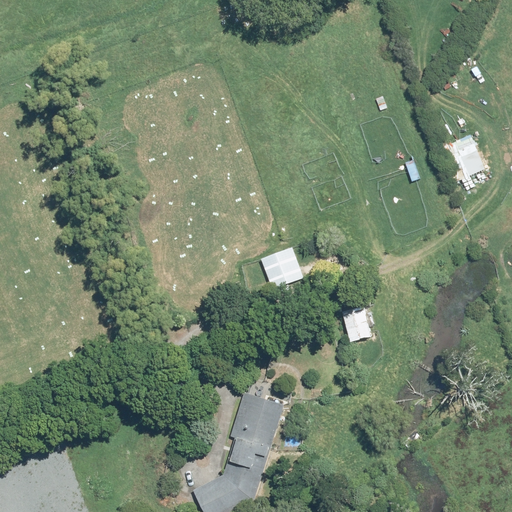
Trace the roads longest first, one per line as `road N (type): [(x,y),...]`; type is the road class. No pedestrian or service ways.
road 1 (unknown): [(156,377),(175,386),(211,383),(245,360),(249,332),(233,320),(191,332),(172,355)]
road 2 (unknown): [(0,434),(156,377)]
